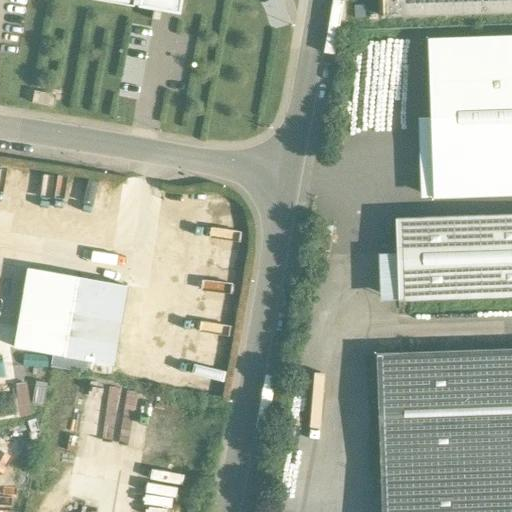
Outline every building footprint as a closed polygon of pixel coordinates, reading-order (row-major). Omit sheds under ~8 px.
[(181,0),(134,0),(133,6),(137,7),(137,8),(179,16),(181,0)] [(511,0),(382,0),(383,19),(511,15),(511,0)] [(511,32),(429,35),(434,195),(511,192),(511,32)] [(511,215),(394,220),(397,301),(511,297),(511,215)] [(14,349),(64,358),(78,279),(28,271),(14,349)] [(125,287),(78,279),(64,358),(112,366),(125,287)] [(511,511),(511,350),(375,355),(380,511),(511,511)] [(97,511),(99,508),(66,502),(64,511),(97,511)]
